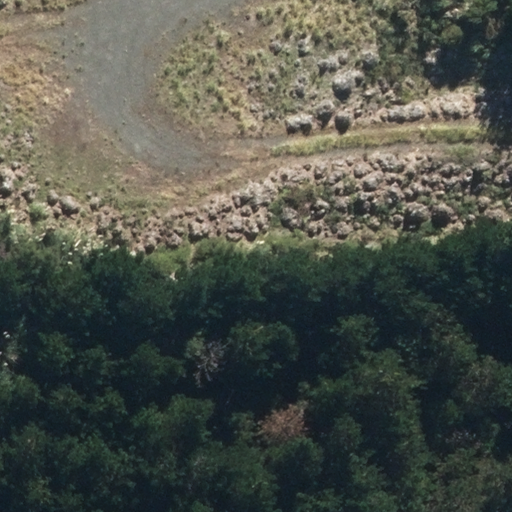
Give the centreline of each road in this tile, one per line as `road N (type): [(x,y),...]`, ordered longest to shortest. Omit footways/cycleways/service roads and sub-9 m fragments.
road 1 (track): [(0,122),(187,125),(320,185),(511,203)]
road 2 (track): [(187,125),(300,0)]
